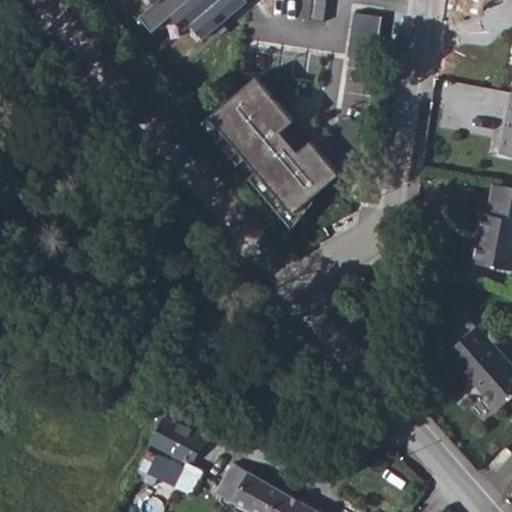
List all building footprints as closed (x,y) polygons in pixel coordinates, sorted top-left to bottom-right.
[(129,0),(133,4),(137,0),(145,0),(151,7),(140,16),(153,31),(166,20),(182,38),(164,53),(175,65),(247,3),(244,0),(129,0)] [(379,46),(381,13),(356,11),(354,45),(379,46)] [(258,75),(211,116),(294,213),(321,189),(341,172),(313,140),(310,142),(307,138),(305,140),(297,130),(289,137),(283,130),(291,124),(296,119),(258,75)] [(297,130),(291,124),(283,130),(289,137),(297,130)] [(482,265),(511,270),(511,190),(500,188),(497,203),(495,217),(491,216),(482,265)] [(459,361),(453,365),(466,380),(469,377),(504,416),(511,409),(511,363),(487,335),(486,337),(472,322),(445,346),(459,361)] [(204,467),(195,463),(207,435),(162,417),(151,443),(160,447),(150,472),(194,490),(204,467)] [(296,511),(301,504),(235,468),(216,493),(251,511),(296,511)]
